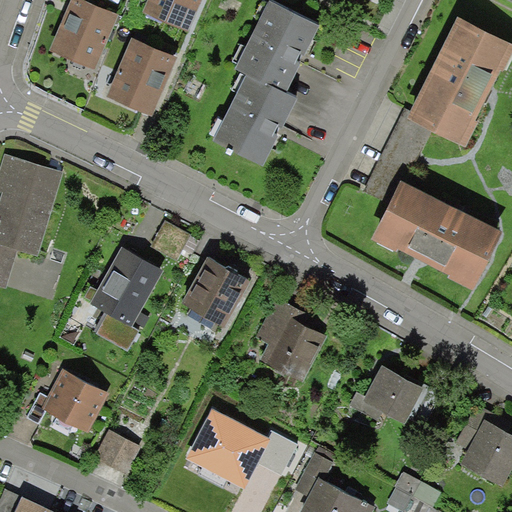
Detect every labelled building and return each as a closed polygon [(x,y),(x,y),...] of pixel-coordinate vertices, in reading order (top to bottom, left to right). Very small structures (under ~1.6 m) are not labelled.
[(111,7),(84,0),(59,0),(44,53),(95,67),(111,7)] [(191,0),(137,0),(136,7),(186,21),(191,0)] [(320,24),(269,1),(236,68),(247,73),(212,137),(266,162),(296,94),(289,90),(320,24)] [(457,17),(410,111),(465,138),(511,44),(457,17)] [(165,48),(115,34),(98,94),(148,108),(165,48)] [(64,172),(5,154),(0,172),(0,188),(4,191),(0,204),(0,287),(6,289),(18,251),(38,258),(64,172)] [(497,225),(400,176),(373,230),(470,279),(497,225)] [(166,220),(151,246),(177,260),(191,234),(166,220)] [(123,245),(92,300),(109,310),(135,324),(166,270),(123,245)] [(188,298),(224,319),(248,277),(212,257),(188,298)] [(269,342),(261,358),(305,380),(328,332),(306,321),(310,312),(277,296),(258,336),(269,342)] [(135,324),(109,310),(97,331),(129,348),(141,328),(135,324)] [(426,385),(385,363),(372,387),(362,381),(349,405),(379,421),(385,410),(407,422),(426,385)] [(51,409),(87,430),(109,394),(73,372),(51,409)] [(213,388),(192,423),(221,439),(241,404),(213,388)] [(503,483),(511,464),(511,431),(488,419),(465,464),(503,483)] [(222,445),(201,484),(242,506),(263,468),(222,445)] [(336,461),(316,450),(297,486),(312,494),(302,511),(372,511),(376,505),(327,479),(336,461)] [(59,511),(22,495),(14,511),(59,511)]
